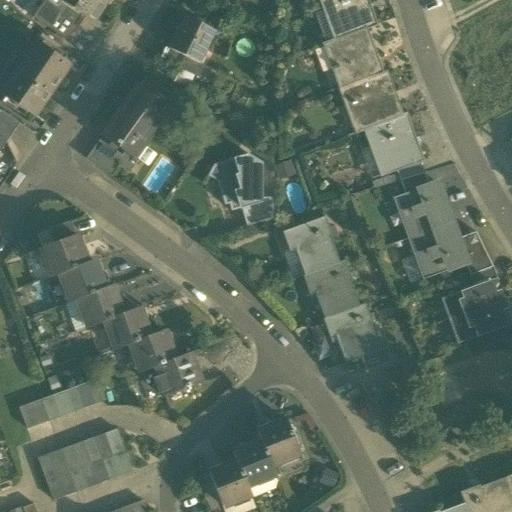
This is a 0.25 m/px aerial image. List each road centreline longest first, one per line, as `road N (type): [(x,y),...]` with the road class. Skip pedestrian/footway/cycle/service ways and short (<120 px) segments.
road 1 (residential): [(43,157),(228,300),(289,367)]
road 2 (residential): [(511,217),(428,77),(403,0)]
road 3 (residential): [(172,511),(166,496),(182,442),(289,367)]
road 4 (residential): [(43,157),(154,0)]
road 5 (residential): [(289,367),(383,511)]
road 6 (unknown): [(145,474),(57,511),(50,504),(28,511)]
